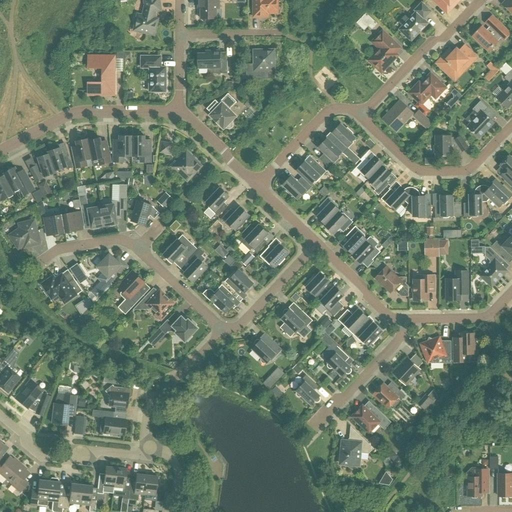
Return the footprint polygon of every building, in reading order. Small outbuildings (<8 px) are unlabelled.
[(154,18),(155,11),(161,11),(159,0),(143,0),(145,6),(142,15),(137,14),(134,31),(154,35),(158,19),(154,18)] [(198,0),(198,8),(201,8),(200,19),(205,19),(205,23),(216,23),(216,9),(219,9),(218,0),(198,0)] [(278,13),(277,0),(253,0),(253,17),(268,17),(268,13),(278,13)] [(433,0),(446,13),(458,0),(433,0)] [(511,13),(511,0),(505,0),(502,4),(511,13)] [(423,19),(430,11),(421,2),(414,10),(415,12),(409,19),(405,15),(398,22),(402,26),(398,29),(410,41),(427,23),(423,19)] [(361,18),(369,26),(372,29),(377,24),(366,13),(361,18)] [(510,34),(491,15),(484,22),(491,28),(486,32),(480,26),(472,35),(489,51),(497,42),(495,40),(499,36),(504,40),(510,34)] [(376,56),(370,62),(381,72),(397,55),(396,54),(400,49),(393,43),(382,32),(372,42),(379,49),(374,54),(376,56)] [(476,57),(463,45),(458,50),(456,49),(452,52),(449,49),(436,63),(451,77),(460,66),(464,70),(476,57)] [(242,79),(246,79),(275,78),(274,49),(253,50),(254,64),(246,64),(246,74),(242,74),(242,79)] [(220,61),(220,51),(205,51),(206,54),(198,54),(198,68),(213,68),(213,74),(228,73),(227,60),(220,61)] [(115,95),(115,56),(88,56),(88,68),(103,68),(103,83),(88,83),(88,95),(115,95)] [(166,92),(166,67),(161,67),(161,56),(142,56),(141,68),(149,68),(149,92),(166,92)] [(489,81),(499,70),(490,62),(486,66),(491,70),(484,77),(489,81)] [(509,83),(496,97),(507,108),(511,102),(511,69),(507,73),(504,77),(509,83)] [(445,87),(430,73),(420,83),(418,82),(408,93),(421,105),(431,94),(435,98),(445,87)] [(451,108),(462,96),(454,89),(451,93),(453,94),(453,96),(453,98),(452,99),(451,98),(446,104),(451,108)] [(229,109),(236,102),(228,93),(218,103),(215,100),(206,109),(211,113),(210,115),(224,129),(225,128),(229,129),(231,129),(233,127),(234,124),(232,120),(236,116),(229,109)] [(478,138),(493,122),(484,113),(489,109),(480,100),(472,109),(478,115),(467,127),(478,138)] [(258,117),(261,113),(248,101),(245,104),(258,117)] [(396,130),(411,113),(399,102),(383,119),(396,130)] [(426,129),(432,122),(419,110),(413,116),(426,129)] [(354,165),(359,159),(348,148),(353,143),(352,140),(355,138),(351,135),(353,133),(347,127),(345,129),(340,124),(332,133),(338,138),(332,144),(354,165)] [(131,156),(132,136),(119,136),(119,140),(113,140),(113,162),(124,162),(124,156),(131,156)] [(145,140),(145,136),(132,136),(131,156),(140,156),(140,162),(151,162),(151,140),(145,140)] [(436,156),(450,156),(449,136),(435,136),(436,156)] [(460,136),(454,140),(462,152),(468,148),(460,136)] [(100,138),(88,141),(91,159),(92,159),(92,161),(93,167),(112,163),(107,141),(101,142),(100,138)] [(370,149),(375,144),(369,138),(364,143),(370,149)] [(86,160),(91,159),(88,141),(87,139),(76,141),(77,146),(71,147),(75,168),(87,166),(86,160)] [(341,152),(332,144),(326,139),(318,147),(324,153),(318,159),(329,168),(339,157),(339,155),(341,152)] [(170,154),(172,143),(161,142),(160,152),(170,154)] [(49,154),(55,173),(56,173),(55,171),(66,167),(67,169),(73,167),(68,151),(62,153),(60,148),(48,152),(49,154)] [(201,166),(191,157),(192,156),(186,150),(180,156),(181,157),(177,162),(175,160),(168,167),(175,174),(177,171),(187,181),(201,166)] [(45,177),(55,173),(49,154),(38,158),(45,177)] [(368,180),(383,164),(374,156),(369,162),(364,158),(350,173),(355,177),(359,173),(364,177),(367,177),(369,179),(368,180)] [(511,186),(511,158),(509,156),(500,165),(508,173),(504,178),(511,186)] [(311,184),(313,182),(316,182),(326,171),(316,161),(310,167),(304,162),(296,170),(302,176),(311,184)] [(383,164),(368,180),(370,182),(370,185),(375,189),(373,191),(378,195),(389,183),(385,179),(390,173),(382,166),(383,165),(383,164)] [(36,182),(43,178),(36,165),(29,169),(36,182)] [(15,168),(3,174),(4,176),(12,192),(13,192),(20,188),(24,195),(34,190),(28,178),(23,170),(17,173),(15,168)] [(339,170),(335,175),(340,180),(344,176),(339,170)] [(1,201),(13,194),(12,192),(4,176),(0,178),(0,200),(1,200),(1,201)] [(311,184),(302,176),(296,182),(291,176),(282,185),(288,190),(286,191),(292,197),(293,196),(297,199),(299,197),(302,196),(312,186),(311,184)] [(479,186),(486,202),(489,198),(499,207),(501,204),(504,204),(511,195),(511,194),(502,185),(498,190),(492,184),(489,188),(488,187),(487,186),(485,186),(484,185),(483,185),(481,185),(479,186)] [(324,186),(319,192),(324,197),(329,191),(324,186)] [(481,202),(486,202),(479,186),(478,186),(478,187),(476,188),(475,190),(474,191),(474,192),(474,193),(474,194),(474,195),(469,195),(469,203),(463,203),(463,217),(476,217),(478,215),(481,215),(481,202)] [(359,197),(365,191),(362,187),(356,194),(359,197)] [(407,204),(413,188),(412,187),(410,187),(409,187),(408,187),(407,188),(406,188),(405,189),(403,190),(400,187),(394,193),(390,188),(380,199),(390,208),(393,207),(395,210),(404,200),(407,204)] [(229,196),(220,188),(215,193),(214,192),(208,197),(210,199),(206,202),(208,205),(209,207),(218,216),(228,206),(223,202),(229,196)] [(413,188),(407,204),(412,204),(413,216),(416,216),(418,218),(431,218),(430,204),(424,204),(424,196),(419,196),(419,195),(419,194),(419,193),(418,192),(418,191),(417,191),(417,190),(416,189),(415,189),(413,188)] [(165,209),(174,200),(166,192),(157,202),(165,209)] [(86,194),(79,196),(79,199),(81,207),(83,219),(85,219),(86,227),(91,226),(91,228),(92,228),(94,230),(99,229),(100,226),(103,226),(100,207),(89,209),(86,194)] [(452,202),(452,195),(440,196),(440,204),(434,204),(435,218),(447,217),(449,215),(453,215),(455,218),(461,218),(461,202),(452,202)] [(324,226),(339,210),(337,208),(337,205),(328,197),(318,207),(322,211),(317,217),(325,225),(324,226)] [(100,207),(103,226),(109,225),(110,227),(116,226),(116,224),(117,223),(115,215),(120,215),(121,201),(109,201),(108,205),(100,207)] [(154,219),(160,213),(151,205),(137,201),(131,221),(145,225),(148,214),(154,219)] [(249,215),(240,207),(235,213),(230,209),(221,219),(230,228),(233,228),(235,230),(239,226),(240,228),(246,222),(244,221),(249,215)] [(340,213),(338,211),(339,210),(324,226),(333,234),(338,228),(343,232),(352,222),(343,213),(340,213)] [(64,233),(61,215),(55,216),(53,212),(45,215),(45,218),(44,218),(47,236),(64,233)] [(61,215),(64,233),(83,229),(79,212),(61,215)] [(24,248),(40,244),(34,220),(18,224),(19,228),(9,235),(18,249),(24,245),(24,248)] [(268,233),(259,225),(255,230),(252,228),(240,241),(250,250),(252,248),(257,253),(267,243),(262,239),(268,233)] [(366,240),(364,238),(364,235),(355,226),(345,236),(349,241),(344,246),(342,248),(346,252),(348,250),(352,254),(351,255),(366,240)] [(366,240),(351,255),(360,263),(365,258),(370,262),(379,251),(375,247),(378,244),(370,236),(366,240)] [(511,238),(510,237),(502,246),(496,241),(491,246),(500,254),(505,249),(511,255),(511,238)] [(424,239),(425,257),(439,257),(439,255),(448,255),(448,240),(439,240),(439,239),(424,239)] [(187,259),(196,249),(197,248),(191,243),(186,248),(178,240),(173,245),(171,244),(166,249),(167,251),(164,254),(166,257),(166,259),(171,264),(172,262),(173,263),(181,253),(187,259)] [(288,253),(279,244),(274,250),(270,246),(260,256),(269,265),(272,265),(274,267),(278,264),(279,265),(285,259),(283,258),(288,253)] [(184,274),(183,275),(188,280),(190,280),(193,282),(207,267),(202,263),(205,259),(202,255),(204,253),(198,247),(197,249),(197,248),(196,249),(187,259),(193,264),(184,274)] [(491,286),(506,271),(498,263),(502,259),(490,247),(484,247),(484,256),(492,263),(480,276),(491,286)] [(246,266),(255,257),(249,252),(241,261),(246,266)] [(118,263),(110,255),(108,257),(102,258),(103,262),(98,267),(108,276),(106,279),(110,284),(127,266),(121,260),(118,263)] [(376,260),(372,265),(376,269),(380,264),(376,260)] [(77,264),(70,269),(80,284),(88,279),(77,264)] [(396,277),(385,267),(375,278),(390,292),(400,282),(403,285),(406,282),(406,277),(396,277)] [(233,272),(225,282),(235,291),(238,287),(239,287),(245,293),(253,284),(239,270),(237,269),(235,271),(233,272)] [(445,279),(446,300),(460,300),(460,295),(468,295),(468,285),(467,271),(455,271),(455,279),(445,279)] [(125,315),(143,296),(139,291),(139,289),(144,283),(133,272),(118,287),(122,291),(120,293),(120,295),(125,300),(118,308),(125,315)] [(55,278),(51,273),(39,281),(49,296),(52,301),(58,296),(64,305),(78,295),(78,294),(82,291),(74,279),(68,283),(62,274),(55,278)] [(320,301),(329,292),(323,287),(329,281),(320,273),(315,278),(314,277),(308,283),(310,284),(306,287),(309,290),(309,292),(319,302),(319,303),(320,303),(321,302),(320,301)] [(413,300),(427,300),(427,289),(434,289),(434,275),(423,275),(424,280),(413,280),(413,300)] [(219,309),(220,308),(225,313),(234,304),(228,299),(232,294),(222,285),(214,292),(210,289),(206,290),(202,294),(210,301),(211,299),(214,302),(213,304),(219,309)] [(320,301),(321,302),(321,301),(323,303),(323,306),(334,316),(344,306),(338,301),(343,295),(335,287),(329,292),(320,301)] [(400,296),(408,296),(408,288),(403,288),(398,294),(400,296)] [(173,303),(160,291),(150,302),(145,297),(133,309),(133,310),(150,309),(151,308),(157,313),(155,314),(161,319),(166,314),(165,313),(173,303)] [(289,310),(288,309),(287,309),(286,309),(285,309),(284,310),(283,311),(283,312),(283,313),(283,314),(284,315),(281,318),(285,322),(280,328),(291,338),(298,330),(301,330),(305,325),(307,326),(312,320),(301,309),(295,315),(289,310)] [(362,323),(367,318),(359,309),(353,315),(347,310),(338,320),(348,330),(351,330),(353,332),(361,323),(362,323)] [(186,321),(181,317),(172,326),(177,331),(175,333),(185,342),(186,340),(187,342),(192,337),(191,336),(198,328),(195,326),(196,325),(192,321),(191,322),(188,319),(186,321)] [(331,322),(327,317),(319,326),(323,331),(331,322)] [(362,323),(361,323),(353,332),(352,334),(353,334),(363,344),(366,344),(368,346),(371,342),(373,344),(378,338),(377,337),(382,331),(373,323),(368,329),(362,323)] [(154,346),(165,334),(159,328),(148,340),(154,346)] [(327,362),(328,363),(328,364),(327,364),(327,365),(327,366),(328,367),(328,368),(329,368),(330,369),(331,369),(332,369),(333,368),(342,376),(345,373),(346,374),(347,374),(348,374),(349,374),(350,374),(350,373),(351,372),(351,371),(351,370),(351,369),(351,368),(350,368),(345,362),(349,357),(338,346),(338,345),(326,333),(320,339),(328,348),(332,351),(335,354),(327,362)] [(473,334),(469,334),(466,333),(464,333),(462,334),(460,334),(460,337),(453,337),(453,348),(453,362),(466,362),(466,355),(467,354),(474,354),(473,334)] [(440,341),(439,337),(421,344),(428,363),(430,362),(431,364),(451,363),(451,341),(440,341)] [(260,340),(259,340),(258,339),(257,339),(257,340),(256,340),(255,340),(255,341),(254,341),(254,342),(254,343),(254,344),(254,345),(255,345),(255,346),(252,349),(261,357),(261,358),(260,359),(260,360),(260,361),(261,361),(261,362),(262,363),(263,363),(264,364),(265,363),(266,363),(267,362),(267,363),(269,360),(272,360),(282,349),(272,340),(266,345),(260,340)] [(0,387),(6,393),(19,377),(16,374),(19,370),(14,366),(19,353),(13,348),(4,360),(0,364),(0,387)] [(405,385),(420,370),(408,358),(393,373),(405,385)] [(80,365),(73,364),(72,373),(79,374),(80,365)] [(292,369),(298,375),(303,370),(297,364),(292,369)] [(268,388),(269,389),(277,381),(270,375),(263,383),(265,385),(268,388)] [(319,396),(313,391),(318,386),(306,375),(302,380),(303,381),(298,386),(299,389),(296,391),(297,391),(296,392),(296,393),(296,394),(296,395),(297,396),(297,397),(298,397),(299,397),(300,397),(301,397),(302,396),(311,405),(314,402),(315,402),(316,403),(317,403),(318,402),(319,401),(320,400),(320,399),(320,398),(319,397),(319,396)] [(42,417),(50,396),(41,393),(43,390),(30,380),(14,399),(27,409),(27,408),(34,413),(34,414),(42,417)] [(394,394),(383,384),(373,394),(388,408),(391,405),(396,410),(403,403),(400,401),(405,396),(398,389),(394,394)] [(127,409),(128,394),(124,393),(125,388),(113,387),(112,385),(104,391),(109,396),(108,407),(127,409)] [(73,416),(76,396),(57,394),(54,403),(51,423),(66,425),(67,415),(73,416)] [(426,411),(434,402),(428,396),(420,405),(426,411)] [(85,408),(86,398),(79,397),(78,407),(85,408)] [(368,411),(362,406),(352,417),(357,422),(357,423),(360,426),(361,426),(369,433),(378,424),(384,430),(391,422),(375,407),(370,411),(368,411)] [(125,420),(112,419),(113,412),(92,410),(91,417),(101,418),(99,433),(103,433),(124,435),(125,420)] [(373,448),(355,430),(350,435),(350,439),(347,441),(342,441),(341,457),(343,457),(342,465),(359,467),(360,453),(368,454),(373,448)] [(399,466),(403,461),(393,451),(388,456),(399,466)] [(0,474),(6,479),(20,463),(13,458),(12,459),(9,456),(4,463),(0,459),(3,456),(2,455),(0,457),(0,474)] [(489,469),(498,469),(498,457),(489,457),(489,469)] [(20,463),(6,479),(3,483),(5,486),(9,482),(11,484),(10,485),(20,493),(28,483),(24,479),(29,473),(26,470),(26,469),(20,463)] [(107,487),(114,488),(116,468),(105,466),(103,484),(98,483),(97,488),(96,494),(103,494),(103,490),(104,490),(107,488),(107,487)] [(391,471),(393,475),(398,474),(399,470),(396,466),(392,467),(391,471)] [(478,469),(478,467),(471,467),(466,473),(466,480),(467,480),(467,497),(482,497),(482,494),(489,493),(489,469),(478,469)] [(125,479),(126,469),(116,468),(114,488),(112,496),(122,497),(122,498),(128,499),(130,479),(125,479)] [(390,486),(393,479),(386,471),(379,484),(390,486)] [(498,497),(511,496),(511,473),(498,474),(498,497)] [(144,495),(146,475),(136,474),(135,480),(130,479),(128,499),(138,500),(138,494),(144,495)] [(146,475),(144,495),(149,496),(148,500),(156,501),(157,494),(155,494),(157,476),(146,475)] [(49,481),(49,479),(48,477),(42,477),(40,478),(40,480),(39,480),(37,490),(31,490),(29,506),(36,506),(36,505),(46,506),(47,501),(49,481)] [(61,511),(62,509),(63,497),(58,497),(59,482),(58,482),(58,480),(57,478),(51,478),(49,479),(49,481),(47,501),(52,502),(51,510),(52,511),(61,511)] [(69,503),(79,505),(81,485),(71,484),(69,498),(63,497),(62,509),(68,509),(69,503)] [(81,485),(79,505),(89,506),(88,511),(90,511),(94,511),(96,501),(90,500),(92,486),(81,485)]
